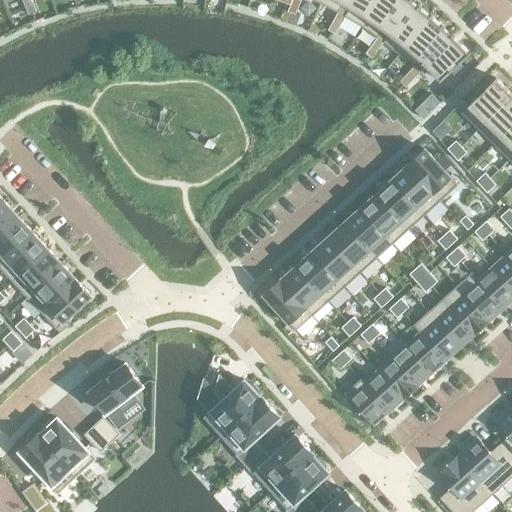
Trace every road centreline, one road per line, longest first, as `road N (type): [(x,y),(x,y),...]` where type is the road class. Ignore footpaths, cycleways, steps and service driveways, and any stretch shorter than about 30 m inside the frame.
road 1 (residential): [(403,131),(212,300)]
road 2 (residential): [(212,300),(241,321),(384,481)]
road 3 (residential): [(5,131),(157,299)]
road 4 (residential): [(157,299),(72,354),(0,418)]
road 5 (residential): [(384,481),(511,366)]
